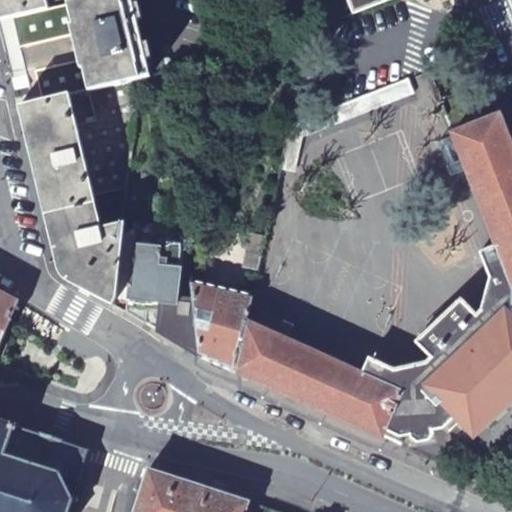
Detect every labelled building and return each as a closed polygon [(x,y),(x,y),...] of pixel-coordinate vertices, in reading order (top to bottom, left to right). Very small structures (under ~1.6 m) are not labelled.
[(0,0),(0,18),(48,8),(46,0),(0,0)] [(79,0),(67,3),(67,4),(88,89),(88,91),(138,78),(149,76),(130,0),(79,0)] [(88,89),(67,4),(48,8),(0,18),(0,30),(19,108),(69,96),(69,95),(88,89)] [(292,118),(280,169),(287,170),(297,126),(411,86),(408,77),(351,97),(292,118)] [(76,124),(94,195),(126,187),(138,78),(88,91),(95,120),(76,124)] [(92,203),(96,201),(94,195),(76,124),(69,96),(19,108),(44,214),(49,213),(63,270),(66,274),(82,283),(80,287),(112,305),(115,296),(120,243),(122,222),(98,227),(92,203)] [(246,322),(234,372),(381,437),(384,430),(398,436),(438,428),(443,427),(454,417),(466,429),(473,436),(511,398),(511,150),(498,115),(451,133),(495,245),(479,252),(489,277),(480,309),(475,313),(460,299),(416,341),(430,357),(424,363),(393,369),(369,358),(362,373),(246,322)] [(265,239),(250,236),(244,267),(258,269),(265,239)] [(189,273),(187,250),(182,250),(182,242),(160,240),(157,247),(120,243),(115,296),(112,305),(199,356),(193,301),(178,302),(174,274),(189,273)] [(251,295),(191,282),(193,301),(199,356),(234,372),(246,322),(251,295)] [(18,301),(0,291),(0,340),(11,317),(12,313),(18,301)] [(0,511),(66,511),(70,501),(77,500),(76,496),(72,496),(87,450),(16,426),(17,424),(11,422),(10,424),(0,420),(0,511)] [(181,478),(148,468),(133,511),(244,511),(249,501),(181,478)]
